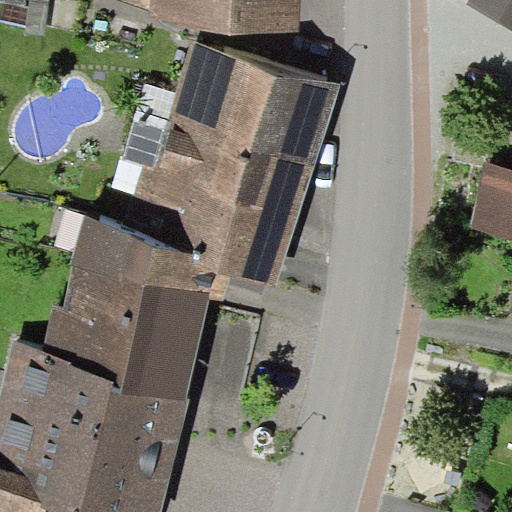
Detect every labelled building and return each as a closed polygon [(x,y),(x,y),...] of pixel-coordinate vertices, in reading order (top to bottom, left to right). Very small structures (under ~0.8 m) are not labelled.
[(299,0),(118,0),(152,10),(165,26),(298,33),(299,0)] [(511,0),(467,0),(466,4),(511,30),(511,0)] [(339,86),(192,43),(178,91),(157,167),(144,163),(127,225),(217,262),(271,284),(339,86)] [(157,167),(178,91),(147,81),(124,156),(144,163),(157,167)] [(511,168),(486,163),(470,230),(511,239),(511,168)] [(127,225),(88,215),(74,263),(210,295),(217,262),(127,225)] [(44,345),(15,338),(0,398),(0,466),(42,476),(36,499),(93,511),(162,511),(171,477),(190,398),(186,397),(210,295),(74,263),(65,303),(54,301),(44,345)] [(0,466),(0,511),(93,511),(36,499),(42,476),(0,466)]
